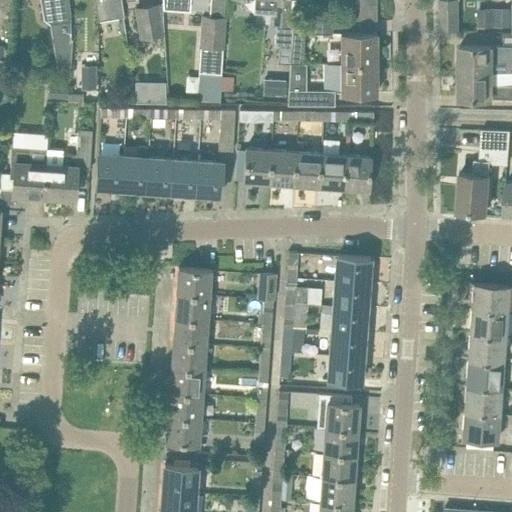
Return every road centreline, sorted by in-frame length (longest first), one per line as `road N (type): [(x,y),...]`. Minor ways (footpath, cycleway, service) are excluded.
road 1 (residential): [(125,511),(128,476),(118,448),(53,428),(66,244),(111,234),(415,229)]
road 2 (residential): [(398,481),(415,229)]
road 3 (residential): [(415,229),(415,0)]
